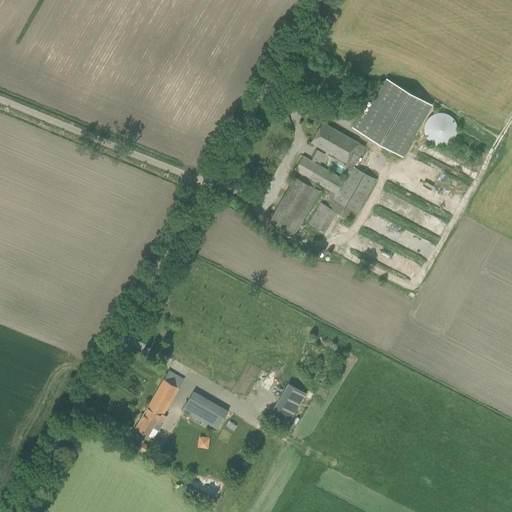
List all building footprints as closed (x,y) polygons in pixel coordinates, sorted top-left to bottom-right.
[(402,157),(432,105),(386,79),(365,113),(361,111),(351,127),(402,157)] [(453,119),(448,115),(444,114),(440,113),(434,114),(431,116),(428,118),(425,123),(424,128),(424,133),(426,137),(429,141),(434,145),(437,146),(443,146),(447,144),(451,142),(455,138),(456,134),(457,129),(456,124),(453,119)] [(269,220),(278,226),(294,235),(320,191),(314,188),(316,183),(331,192),(323,204),(320,203),(308,223),(325,233),(336,213),(352,222),(376,180),(353,167),(355,164),(357,166),(359,162),(357,161),(365,147),(322,122),(310,142),(346,162),(344,165),(350,169),(344,180),(302,156),(294,170),(303,175),(308,178),(305,183),(303,182),(294,177),(269,220)] [(312,159),(316,161),(321,153),(317,151),(312,159)] [(183,379),(177,375),(168,370),(135,427),(143,433),(153,437),(166,416),(162,414),(183,379)] [(286,428),(306,394),(288,383),(268,417),(286,428)] [(182,411),(216,430),(227,410),(193,391),(182,411)] [(197,435),(195,446),(207,449),(209,438),(197,435)] [(140,449),(154,456),(157,451),(143,444),(140,449)]
